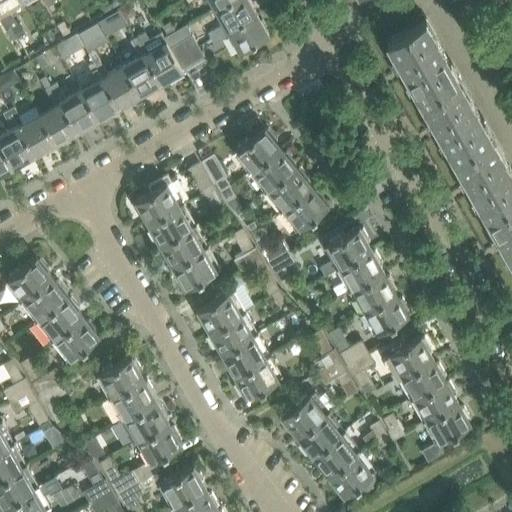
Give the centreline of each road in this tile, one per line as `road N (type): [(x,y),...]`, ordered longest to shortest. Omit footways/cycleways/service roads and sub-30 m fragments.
road 1 (residential): [(269,511),(81,193)]
road 2 (residential): [(511,353),(327,38)]
road 3 (residential): [(81,193),(327,38)]
